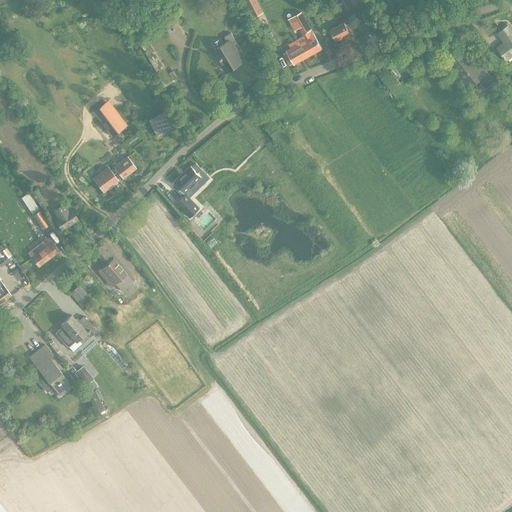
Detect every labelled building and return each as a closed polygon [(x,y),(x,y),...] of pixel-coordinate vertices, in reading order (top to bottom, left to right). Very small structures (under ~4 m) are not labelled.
[(256,0),(243,0),(252,17),(263,12),(256,0)] [(338,0),(347,17),(356,12),(349,0),(338,0)] [(172,12),(160,20),(166,29),(178,21),(172,12)] [(299,28),(303,36),(288,44),(291,49),(283,54),(289,64),(293,62),(294,64),(322,48),(301,12),(292,17),(299,28)] [(330,29),(335,40),(354,31),(348,19),(330,29)] [(504,42),(497,47),(498,48),(506,59),(511,55),(511,30),(508,25),(497,33),(504,42)] [(267,31),(262,33),(269,45),(276,41),(270,31),(268,33),(267,31)] [(224,36),(228,43),(216,50),(215,48),(214,48),(228,71),(227,69),(239,62),(240,64),(241,64),(236,55),(241,52),(243,54),(230,33),(224,36)] [(448,59),(469,87),(478,81),(484,89),(494,81),(482,65),(476,69),(461,49),(448,59)] [(156,77),(162,88),(179,79),(173,68),(156,77)] [(123,126),(106,100),(91,110),(108,136),(123,126)] [(148,120),(155,131),(158,136),(173,127),(164,111),(148,120)] [(97,174),(98,174),(92,178),(103,192),(108,188),(109,188),(109,187),(112,184),(113,185),(113,184),(118,180),(117,178),(120,175),(122,178),(136,168),(127,156),(113,167),(114,167),(110,169),(108,166),(102,170),(102,171),(98,173),(97,174)] [(176,183),(173,186),(178,191),(181,188),(186,194),(176,203),(190,217),(199,208),(188,196),(195,190),(191,186),(201,177),(199,175),(203,172),(196,164),(192,168),(191,166),(175,182),(176,183)] [(31,192),(42,208),(47,204),(37,188),(31,192)] [(27,193),(21,198),(32,215),(41,229),(48,224),(39,211),(27,193)] [(55,220),(61,228),(76,218),(71,210),(67,212),(62,204),(61,204),(53,209),(59,218),(55,220)] [(28,253),(38,266),(58,250),(48,237),(28,253)] [(103,265),(97,270),(111,287),(115,283),(121,291),(133,281),(112,257),(111,258),(100,245),(92,252),(103,265)] [(0,303),(11,295),(0,279),(0,303)] [(70,292),(83,308),(93,300),(79,284),(70,292)] [(62,326),(56,331),(68,345),(75,340),(80,345),(95,331),(83,317),(78,322),(71,315),(61,324),(62,326)] [(45,344),(28,356),(36,366),(30,370),(47,392),(53,387),(59,395),(71,386),(61,373),(62,372),(50,357),(53,354),(45,344)] [(83,367),(75,373),(85,385),(92,380),(83,367)] [(99,401),(94,403),(98,411),(103,408),(99,401)] [(56,431),(59,436),(67,431),(64,426),(56,431)]
